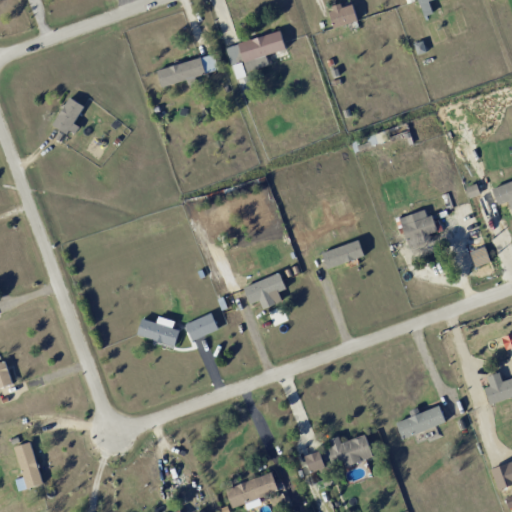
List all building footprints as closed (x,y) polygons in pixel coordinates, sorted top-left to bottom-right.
[(0,0),(0,24),(8,0),(0,0)] [(417,0),(423,16),(432,13),(428,1),(430,0),(417,0)] [(357,21),(352,4),(341,7),(341,5),(327,9),(333,28),(357,21)] [(245,72),(269,65),(266,55),(285,50),(280,31),(226,46),(235,78),(246,75),(245,72)] [(156,69),(161,87),(187,80),(186,80),(217,71),(213,54),(156,69)] [(79,126),(74,123),(83,105),(68,97),(53,125),(74,136),(79,126)] [(508,202),(511,213),(511,181),(492,187),(497,205),(508,202)] [(427,217),(424,209),(398,218),(406,242),(437,232),(431,215),(427,217)] [(363,259),(360,242),(322,250),(326,266),(363,259)] [(490,262),(485,246),(469,251),(474,266),(490,262)] [(243,287),(250,304),(286,289),(279,272),(243,287)] [(185,322),(191,339),(217,331),(212,314),(185,322)] [(179,330),(172,327),(173,322),(159,317),(156,323),(142,318),(136,333),(173,347),(179,330)] [(0,362),(0,387),(12,384),(5,361),(0,362)] [(511,377),(502,381),(499,372),(486,376),(489,386),(484,388),(489,404),(511,396),(511,377)] [(445,422),(439,406),(395,422),(402,439),(445,422)] [(339,436),(328,439),(330,448),(321,450),(325,465),(343,461),(344,465),(372,458),(366,435),(340,442),(339,436)] [(23,477),(15,479),(17,487),(26,485),(27,488),(42,483),(30,442),(14,446),(23,477)] [(310,472),(325,467),(320,451),(304,456),(310,472)] [(491,467),(496,489),(511,485),(511,471),(510,463),(491,467)] [(232,508),(247,503),(247,502),(278,491),(271,472),(225,488),(232,508)]
